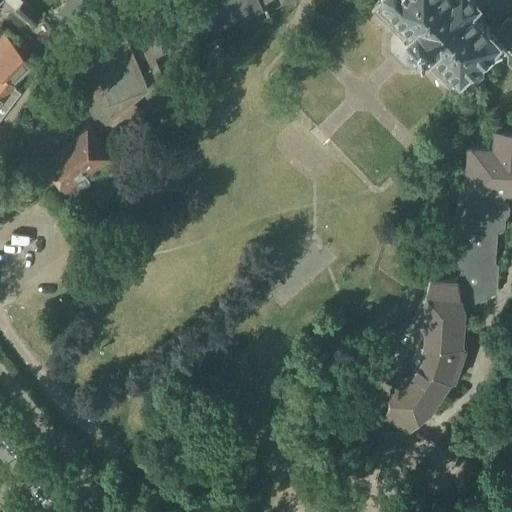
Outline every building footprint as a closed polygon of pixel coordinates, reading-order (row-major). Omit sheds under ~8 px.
[(23,0),(21,0),(15,8),(14,9),(32,25),(40,15),(23,0)] [(94,130),(108,148),(114,144),(110,139),(143,114),(133,102),(152,86),(163,77),(153,53),(224,22),(265,5),(266,8),(268,11),(269,10),(271,10),(270,9),(282,4),(290,0),(187,0),(189,3),(165,14),(145,22),(143,24),(136,19),(135,20),(131,17),(128,15),(126,17),(108,31),(109,33),(111,38),(100,43),(88,48),(89,51),(90,55),(78,60),(81,67),(85,76),(87,81),(68,95),(75,105),(82,100),(93,115),(101,125),(94,130)] [(464,188),(471,188),(508,191),(511,190),(511,14),(494,33),(469,8),(477,0),(380,0),(376,5),(405,35),(405,43),(415,54),(423,53),(452,83),(459,77),(462,81),(471,81),(481,71),(481,63),(488,56),(492,61),(499,53),(500,53),(507,54),(507,62),(511,67),(511,129),(493,128),(492,146),(467,145),(464,188)] [(11,43),(3,36),(0,39),(0,51),(1,52),(0,52),(0,117),(20,91),(13,85),(32,65),(10,44),(11,43)] [(110,151),(108,148),(94,130),(90,125),(75,136),(73,133),(57,127),(58,123),(40,111),(22,137),(24,139),(20,143),(35,162),(44,164),(48,160),(66,183),(81,171),(82,173),(110,151)] [(503,197),(508,191),(471,188),(470,196),(466,196),(462,196),(456,201),(454,224),(454,225),(460,229),(460,240),(459,249),(453,252),(452,263),(461,269),(459,272),(455,279),(430,278),(427,287),(426,292),(422,298),(417,306),(416,316),(415,316),(398,331),(393,347),(391,352),(395,374),(396,375),(391,384),(390,393),(390,400),(386,411),(385,414),(395,421),(407,428),(418,418),(418,416),(417,415),(430,409),(449,380),(451,379),(454,379),(465,347),(462,344),(461,344),(463,317),(464,308),(463,308),(487,296),(496,291),(498,264),(496,263),(495,262),(497,232),(501,229),(504,228),(504,219),(508,213),(509,206),(505,203),(501,201),(503,197)] [(511,466),(511,452),(501,451),(499,463),(511,466)]
